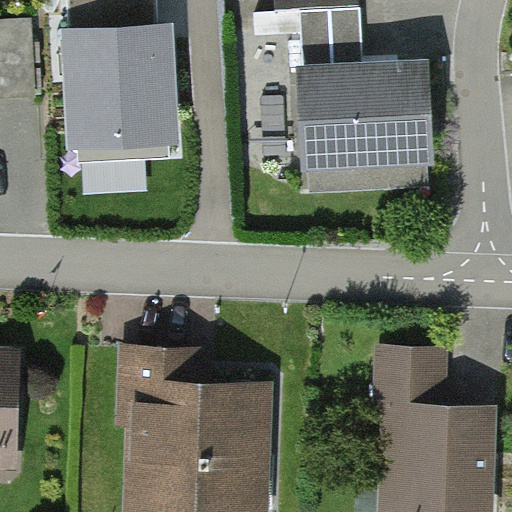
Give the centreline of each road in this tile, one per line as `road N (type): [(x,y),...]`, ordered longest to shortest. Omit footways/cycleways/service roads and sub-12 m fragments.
road 1 (residential): [(487,270),(437,279),(0,263)]
road 2 (residential): [(487,270),(480,55),(492,0)]
